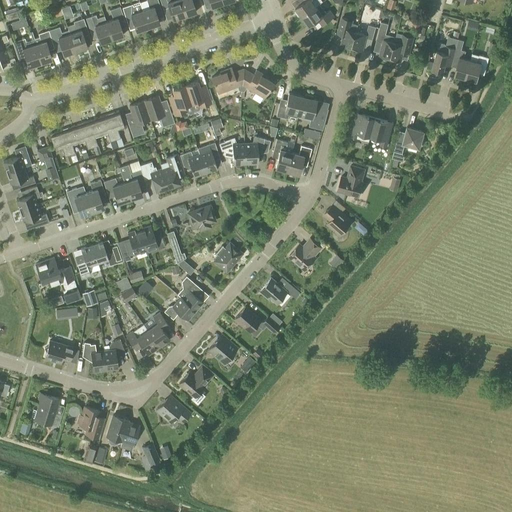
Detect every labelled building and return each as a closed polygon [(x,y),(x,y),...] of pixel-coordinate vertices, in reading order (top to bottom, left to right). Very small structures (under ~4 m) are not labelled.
[(142,10),(148,27),(159,23),(155,11),(161,9),(157,0),(146,0),(149,8),(142,10)] [(184,16),(178,0),(174,0),(172,1),(171,0),(159,0),(163,9),(168,7),(173,20),(184,16)] [(178,0),(184,16),(195,12),(191,0),(178,0)] [(317,7),(320,4),(321,3),(318,0),(304,0),(305,0),(295,8),(296,9),(295,12),(299,16),(301,16),(302,17),(317,6),(317,7)] [(142,10),(139,1),(122,8),(126,20),(132,18),(136,31),(148,27),(142,10)] [(317,6),(302,17),(309,26),(317,20),(322,26),(335,16),(330,9),(326,13),(320,4),(317,7),(317,6)] [(106,22),(112,39),(123,35),(119,23),(125,21),(120,7),(110,10),(113,19),(106,22)] [(6,21),(18,17),(18,16),(24,14),(22,8),(16,10),(4,14),(6,21)] [(112,39),(106,22),(104,16),(97,18),(95,15),(85,18),(90,32),(96,30),(100,43),(112,39)] [(68,30),(75,51),(87,47),(82,34),(88,33),(83,18),(72,22),(73,24),(66,26),(68,30)] [(342,18),(338,30),(337,34),(344,35),(341,44),(352,47),(356,32),(357,25),(352,24),(353,21),(342,18)] [(17,30),(28,25),(25,21),(15,26),(17,30)] [(396,37),(386,34),(389,24),(381,22),(376,40),(383,42),(380,55),(390,58),(396,37)] [(356,32),(352,47),(362,50),(365,38),(373,39),(376,27),(368,25),(366,35),(356,32)] [(75,51),(68,30),(61,33),(59,27),(48,30),(53,44),(59,42),(64,55),(75,51)] [(32,40),(40,63),(51,59),(47,46),(53,44),(48,30),(37,34),(39,38),(32,40)] [(403,52),(409,53),(413,37),(402,34),(401,38),(396,37),(390,58),(401,61),(403,52)] [(40,63),(32,40),(26,42),(24,38),(14,42),(18,55),(24,53),(28,66),(40,63)] [(445,65),(451,66),(452,61),(456,48),(458,39),(452,38),(450,46),(446,45),(445,44),(440,43),(438,44),(437,51),(432,69),(433,69),(433,72),(441,74),(442,72),(443,72),(445,65)] [(465,78),(470,60),(464,58),(466,51),(456,48),(452,61),(458,63),(454,75),(465,78)] [(470,60),(465,78),(477,81),(480,68),(486,70),(489,57),(479,55),(477,61),(470,60)] [(0,61),(0,68),(15,63),(14,58),(9,59),(10,62),(1,65),(0,61)] [(241,91),(243,69),(233,73),(231,68),(224,70),(225,72),(211,77),(213,84),(214,83),(218,93),(237,86),(239,91),(241,91)] [(241,98),(243,98),(244,91),(246,87),(264,97),(269,89),(270,89),(273,83),(261,76),(262,74),(256,70),(253,75),(243,69),(241,91),(241,98)] [(199,110),(200,106),(211,103),(206,90),(200,92),(197,81),(185,85),(193,112),(199,110)] [(185,85),(172,89),(176,100),(170,102),(175,115),(185,111),(190,114),(194,113),(193,112),(185,85)] [(298,114),(302,96),(288,93),(286,105),(279,103),(276,116),(287,119),(288,116),(297,118),(298,114)] [(143,101),(150,120),(159,116),(161,121),(165,120),(167,125),(171,124),(171,125),(169,133),(177,131),(170,111),(163,113),(157,96),(143,101)] [(298,114),(311,117),(309,126),(322,129),(326,111),(314,108),(315,100),(302,96),(298,114)] [(141,123),(150,120),(143,101),(129,106),(135,123),(128,125),(132,137),(144,133),(142,128),(141,123)] [(107,114),(116,139),(120,138),(117,130),(124,128),(118,111),(107,114)] [(350,136),(369,141),(370,136),(370,135),(374,119),(369,117),(369,116),(357,113),(350,136)] [(110,141),(116,139),(107,114),(97,118),(102,135),(107,133),(110,141)] [(95,137),(102,135),(97,118),(84,122),(92,147),(93,147),(96,155),(101,153),(98,145),(97,146),(95,137)] [(190,125),(188,118),(177,121),(179,128),(190,125)] [(219,118),(210,121),(213,129),(222,126),(219,118)] [(386,146),(390,131),(392,122),(387,121),(380,119),(380,120),(374,119),(370,135),(370,136),(381,138),(380,144),(386,146)] [(87,149),(92,147),(84,122),(73,126),(79,143),(84,141),(87,149)] [(209,128),(208,122),(200,125),(202,131),(209,128)] [(72,145),(79,143),(73,126),(61,130),(70,155),(75,153),(72,145)] [(419,147),(423,131),(407,126),(405,132),(399,131),(392,158),(403,161),(405,157),(402,153),(405,143),(419,147)] [(72,163),(70,155),(61,130),(49,134),(55,151),(62,149),(64,157),(67,165),(72,163)] [(318,139),(319,132),(312,130),(310,137),(318,139)] [(244,143),(245,162),(250,162),(250,164),(258,164),(257,151),(261,151),(267,152),(270,140),(264,139),(265,138),(254,136),(252,143),(244,143)] [(245,162),(244,143),(236,144),(234,137),(224,141),(218,143),(222,155),(228,152),(232,152),(233,165),(240,165),(240,162),(245,162)] [(291,152),(292,152),(293,148),(286,146),(287,142),(276,139),(272,152),(278,154),(274,167),(277,168),(276,170),(284,172),(285,170),(286,170),(291,152)] [(154,149),(151,141),(144,143),(147,151),(154,149)] [(199,154),(205,171),(209,170),(210,172),(217,169),(212,156),(218,154),(214,143),(208,145),(209,145),(203,147),(205,152),(199,154)] [(46,159),(52,157),(48,145),(36,150),(40,161),(44,160),(46,159)] [(291,152),(286,170),(298,174),(302,160),(307,162),(311,148),(300,145),(298,154),(292,152),(291,152)] [(132,148),(124,150),(126,156),(134,154),(132,148)] [(205,171),(199,154),(192,157),(190,151),(179,155),(183,166),(189,164),(194,177),(201,175),(200,173),(205,171)] [(31,164),(27,153),(3,161),(7,172),(23,167),(31,164)] [(177,176),(183,174),(177,154),(166,158),(167,161),(160,164),(161,168),(168,188),(174,186),(175,184),(179,182),(177,176)] [(168,188),(161,168),(156,170),(155,167),(153,167),(151,162),(139,165),(140,169),(144,180),(151,177),(156,190),(160,189),(162,190),(168,188)] [(55,165),(44,169),(48,180),(58,176),(55,165)] [(128,165),(119,168),(124,182),(130,199),(142,195),(138,183),(144,180),(140,169),(130,172),(128,165)] [(361,181),(364,169),(350,165),(348,175),(349,175),(348,178),(341,176),(337,190),(359,196),(363,182),(361,181)] [(23,167),(7,172),(10,184),(21,180),(23,185),(35,182),(33,176),(27,178),(23,167)] [(376,176),(366,178),(368,185),(377,183),(376,176)] [(130,199),(124,182),(117,184),(115,177),(103,181),(107,193),(113,191),(117,203),(130,199)] [(85,193),(91,212),(103,208),(99,195),(104,193),(100,180),(89,183),(92,190),(85,193)] [(20,210),(36,205),(34,199),(40,197),(38,192),(36,186),(25,190),(27,195),(16,199),(20,210)] [(91,212),(85,193),(78,195),(76,188),(65,191),(70,204),(76,202),(80,216),(91,212)] [(36,205),(20,210),(23,221),(34,218),(37,226),(48,222),(45,213),(40,215),(36,205)] [(340,235),(351,221),(332,205),(325,213),(331,219),(327,224),(340,235)] [(210,227),(208,223),(215,221),(209,206),(187,213),(191,225),(198,223),(200,230),(210,227)] [(139,231),(145,250),(157,246),(158,249),(165,246),(160,233),(154,236),(150,225),(143,228),(144,230),(139,231)] [(368,230),(363,226),(359,231),(364,235),(368,230)] [(145,250),(139,231),(135,233),(134,231),(127,233),(129,241),(117,244),(123,261),(130,259),(129,255),(145,250)] [(313,256),(320,247),(311,238),(305,245),(306,246),(304,248),(299,244),(289,256),(305,269),(315,258),(313,256)] [(97,263),(98,263),(107,260),(109,265),(116,263),(123,261),(116,242),(110,244),(109,243),(103,245),(102,242),(91,245),(97,263)] [(176,263),(182,259),(185,257),(183,252),(180,253),(176,242),(170,244),(176,263)] [(241,253),(229,243),(225,248),(222,245),(215,253),(218,256),(214,261),(226,271),(241,253)] [(100,269),(98,263),(97,263),(91,245),(80,249),(82,254),(75,257),(82,278),(90,275),(89,272),(100,269)] [(337,268),(344,260),(337,254),(330,262),(337,268)] [(58,272),(53,258),(35,264),(36,266),(35,268),(36,273),(39,274),(41,283),(47,281),(49,286),(60,283),(63,293),(66,304),(81,299),(74,279),(75,279),(70,266),(62,268),(63,271),(58,272)] [(182,259),(176,263),(189,274),(194,269),(182,259)] [(173,275),(180,273),(177,264),(170,267),(173,275)] [(131,283),(143,279),(141,270),(128,274),(131,283)] [(180,298),(195,310),(202,302),(195,296),(201,289),(186,276),(181,281),(182,288),(177,294),(181,297),(180,298)] [(284,289),(270,277),(258,290),(269,300),(270,298),(276,303),(287,291),(294,298),(299,292),(289,284),(284,289)] [(143,289),(150,294),(157,285),(151,279),(143,289)] [(126,301),(137,295),(131,286),(121,293),(126,301)] [(36,289),(36,305),(43,305),(43,308),(55,308),(55,288),(36,289)] [(86,307),(98,302),(93,289),(81,294),(86,307)] [(106,297),(104,291),(96,294),(99,300),(106,297)] [(187,319),(195,310),(180,298),(174,305),(168,306),(164,311),(173,319),(176,315),(175,315),(178,311),(187,319)] [(266,325),(274,332),(279,326),(278,325),(275,323),(267,316),(262,322),(259,320),(260,319),(245,306),(234,319),(249,332),(256,324),(263,329),(266,325)] [(76,307),(67,308),(68,317),(77,316),(76,307)] [(147,330),(159,347),(169,340),(163,330),(169,325),(159,311),(152,316),(157,323),(147,330)] [(147,330),(143,324),(132,332),(132,330),(125,335),(133,347),(139,343),(148,355),(159,347),(147,330)] [(223,363),(237,347),(221,334),(207,350),(223,363)] [(110,350),(102,351),(103,352),(105,368),(110,368),(110,370),(117,369),(116,356),(125,352),(119,338),(113,341),(111,342),(110,344),(109,346),(110,350)] [(69,361),(73,348),(49,340),(47,347),(44,348),(46,351),(44,357),(60,362),(61,358),(69,361)] [(105,368),(102,351),(96,352),(95,344),(90,345),(90,343),(84,342),(82,356),(91,355),(93,372),(100,371),(100,369),(105,368)] [(258,359),(263,353),(257,348),(252,354),(258,359)] [(204,384),(212,375),(201,366),(193,376),(189,372),(188,373),(186,373),(182,377),(183,378),(178,384),(194,397),(204,385),(204,384)] [(3,383),(4,382),(0,380),(0,394),(6,396),(9,385),(3,383)] [(39,404),(37,411),(33,409),(31,417),(32,417),(32,419),(58,427),(62,415),(55,413),(59,399),(40,393),(37,403),(39,404)] [(172,406),(164,399),(155,410),(170,423),(175,416),(182,422),(190,412),(176,401),(172,406)] [(96,420),(99,411),(84,407),(82,415),(80,415),(77,423),(79,423),(79,425),(88,427),(85,434),(91,436),(99,438),(103,423),(96,420)] [(121,442),(127,422),(128,420),(113,415),(106,436),(108,437),(108,441),(110,444),(114,445),(118,444),(119,441),(121,442)] [(127,422),(121,442),(123,442),(124,445),(129,446),(131,445),(133,445),(139,425),(127,422)] [(92,462),(97,446),(88,443),(83,459),(92,462)] [(145,471),(151,468),(160,464),(151,443),(142,447),(149,462),(143,465),(145,471)]
